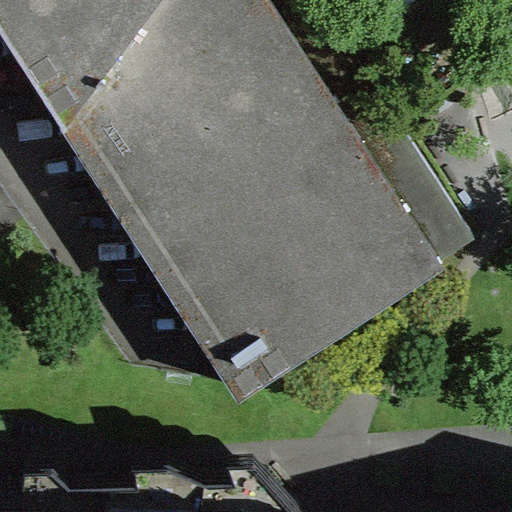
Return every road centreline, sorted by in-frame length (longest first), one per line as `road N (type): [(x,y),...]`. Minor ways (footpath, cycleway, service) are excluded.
road 1 (motorway): [(511,489),(140,431),(0,422)]
road 2 (unknown): [(0,134),(165,376)]
